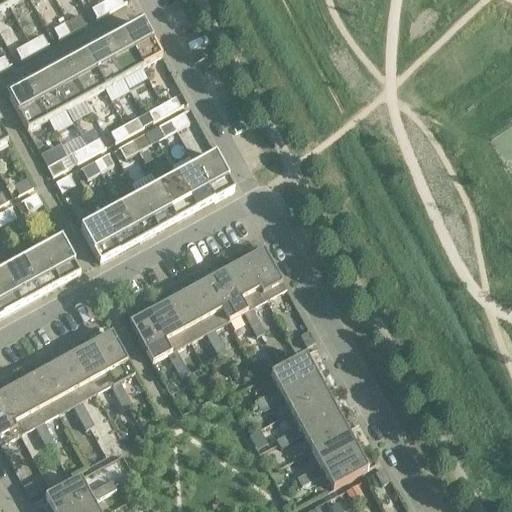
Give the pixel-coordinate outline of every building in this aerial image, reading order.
[(0,0),(0,14),(9,10),(3,0),(0,0)] [(26,0),(3,0),(9,10),(26,0)] [(114,0),(112,0),(105,5),(110,14),(119,9),(114,0)] [(110,14),(105,5),(95,10),(101,19),(110,14)] [(76,20),(67,25),(72,35),(81,30),(76,20)] [(72,35),(67,25),(57,30),(63,40),(72,35)] [(147,35),(142,26),(122,37),(141,72),(162,61),(147,34),(147,35)] [(141,72),(122,37),(103,48),(122,82),(141,72)] [(38,41),(29,46),(34,56),(43,51),(38,41)] [(34,56),(29,46),(19,51),(25,61),(34,56)] [(122,82),(103,48),(84,58),(103,93),(122,82)] [(103,93),(84,58),(65,68),(85,103),(103,93)] [(85,103),(65,68),(47,79),(66,113),(85,103)] [(66,113),(47,79),(28,89),(47,124),(66,113)] [(47,124),(28,89),(8,100),(27,135),(47,124)] [(170,103),(161,108),(167,118),(176,113),(170,103)] [(167,118),(161,108),(152,113),(157,123),(167,118)] [(184,128),(179,118),(170,124),(175,133),(184,128)] [(133,124),(123,129),(129,139),(138,134),(133,124)] [(175,133),(170,124),(160,129),(166,138),(175,133)] [(129,139),(123,129),(114,134),(119,144),(129,139)] [(146,149),(141,139),(132,144),(137,154),(146,149)] [(137,154),(132,144),(122,149),(128,159),(137,154)] [(95,145),(85,150),(91,160),(100,154),(95,145)] [(91,160),(85,150),(76,155),(81,165),(91,160)] [(215,158),(195,169),(214,204),(233,193),(228,183),(228,182),(215,158)] [(108,170),(103,160),(94,165),(99,175),(108,170)] [(99,175),(94,165),(84,170),(90,180),(99,175)] [(56,166),(47,171),(52,181),(62,176),(56,166)] [(214,204),(195,169),(176,180),(195,215),(214,204)] [(195,215),(176,180),(157,190),(176,225),(195,215)] [(70,191),(64,181),(55,186),(60,196),(70,191)] [(23,197),(32,192),(27,182),(17,187),(23,197)] [(176,225),(157,190),(138,201),(157,235),(176,225)] [(41,207),(36,197),(26,202),(32,212),(41,207)] [(157,235),(138,201),(119,211),(138,246),(157,235)] [(138,246),(119,211),(100,221),(119,256),(138,246)] [(11,223),(6,213),(0,216),(0,224),(2,228),(11,223)] [(119,256),(100,221),(80,232),(93,256),(99,267),(119,256)] [(74,267),(61,243),(41,254),(60,289),(79,278),(73,267),(74,267)] [(286,294),(263,253),(243,263),(266,305),(286,294)] [(60,289),(41,254),(22,264),(41,299),(60,289)] [(266,305),(243,263),(236,267),(235,265),(223,271),(247,315),(243,317),(249,329),(258,324),(251,313),(266,305)] [(41,299),(22,264),(3,274),(22,309),(41,299)] [(247,315),(223,271),(211,278),(212,280),(205,284),(228,325),(243,317),(247,315)] [(22,309),(3,274),(0,275),(0,314),(3,320),(22,309)] [(228,325),(205,284),(198,288),(197,286),(185,292),(209,336),(205,338),(211,350),(220,345),(213,334),(228,325)] [(209,336),(185,292),(173,299),(175,301),(168,305),(190,346),(205,338),(209,336)] [(190,346),(168,305),(160,309),(159,306),(147,313),(171,357),(167,359),(173,370),(182,366),(175,354),(190,346)] [(171,357),(147,313),(135,319),(137,322),(129,326),(152,367),(167,359),(171,357)] [(264,336),(258,324),(249,329),(256,341),(264,336)] [(134,377),(111,335),(104,340),(102,337),(91,344),(114,388),(110,390),(117,402),(125,397),(119,385),(134,377)] [(315,348),(308,336),(299,341),(306,353),(315,348)] [(114,388),(91,344),(79,351),(80,353),(73,356),(95,398),(110,390),(114,388)] [(226,357),(220,345),(211,350),(218,361),(226,357)] [(278,393),(266,399),(271,408),(283,402),(280,397),(320,376),(310,357),(317,353),(316,352),(270,378),(278,393)] [(95,398),(73,356),(66,360),(65,358),(53,365),(76,408),(72,411),(79,422),(87,418),(81,406),(95,398)] [(76,408),(53,365),(41,371),(42,373),(35,377),(58,419),(72,411),(76,408)] [(188,377),(182,366),(173,370),(180,382),(188,377)] [(330,394),(320,376),(280,397),(283,402),(291,416),(337,391),(330,394)] [(58,419),(35,377),(28,381),(27,379),(15,385),(39,429),(34,431),(41,443),(49,438),(43,427),(58,419)] [(39,429),(15,385),(3,392),(4,394),(0,396),(0,403),(20,439),(34,431),(39,429)] [(337,391),(291,416),(299,431),(287,437),(292,446),(303,439),(301,435),(340,414),(330,395),(337,391)] [(131,408),(125,397),(117,402),(123,413),(131,408)] [(271,408),(266,399),(255,406),(259,414),(271,408)] [(20,439),(0,403),(0,449),(0,450),(20,439)] [(351,432),(340,414),(301,435),(303,439),(311,454),(358,429),(358,428),(351,432)] [(93,429),(87,418),(79,422),(85,434),(93,429)] [(358,429),(311,454),(319,469),(308,475),(312,484),(324,477),(322,473),(361,452),(351,433),(358,429)] [(292,446),(287,437),(276,444),(280,452),(292,446)] [(55,450),(49,438),(41,443),(47,455),(55,450)] [(371,470),(361,452),(322,473),(324,477),(332,493),(379,467),(378,466),(371,470)] [(389,484),(383,472),(374,477),(380,489),(389,484)] [(312,484),(308,475),(296,482),(301,490),(312,484)] [(88,497),(79,482),(33,507),(33,508),(40,504),(44,511),(70,511),(90,501),(92,506),(104,499),(99,491),(88,497)] [(111,485),(99,491),(104,499),(115,493),(111,485)] [(357,486),(345,493),(352,504),(364,498),(357,486)] [(32,487),(23,492),(29,504),(38,499),(32,487)] [(90,501),(70,511),(95,511),(92,506),(90,501)]
